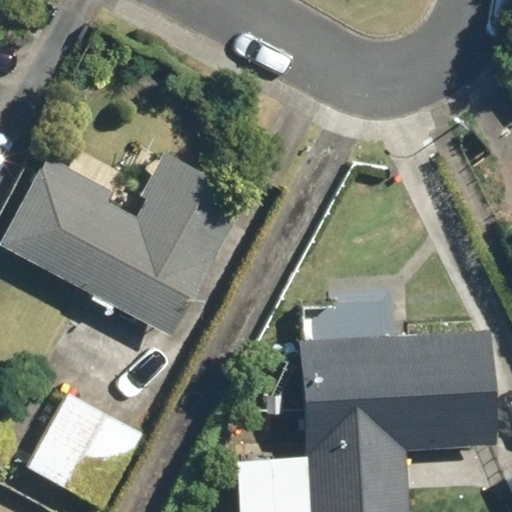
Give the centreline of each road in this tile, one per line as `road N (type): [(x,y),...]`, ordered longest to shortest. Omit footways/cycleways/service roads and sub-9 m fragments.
road 1 (residential): [(464,0),(440,51),(399,73),(353,68)]
road 2 (residential): [(353,68),(234,0)]
